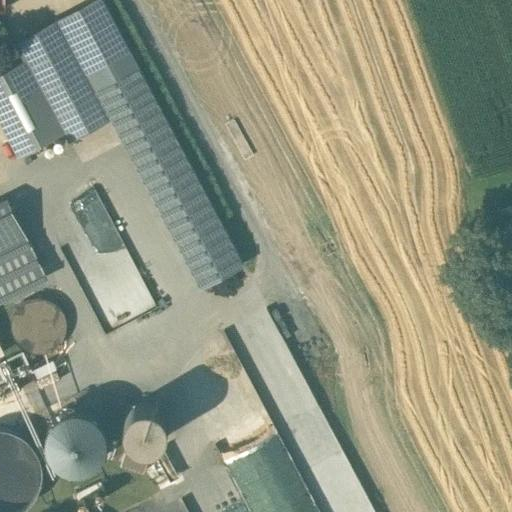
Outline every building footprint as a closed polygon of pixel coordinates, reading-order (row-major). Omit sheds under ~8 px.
[(89,0),(17,39),(25,55),(45,90),(86,68),(129,45),(104,0),(89,0)] [(241,257),(224,224),(129,45),(86,68),(111,113),(200,278),(241,257)] [(25,55),(0,68),(0,114),(20,151),(63,127),(68,136),(111,113),(86,68),(45,90),(25,55)] [(6,196),(0,199),(0,285),(40,265),(6,196)] [(40,292),(30,293),(21,297),(15,303),(11,314),(10,323),(14,335),(22,344),(36,348),(51,345),(61,337),(65,328),(66,319),(64,308),(57,299),(49,294),(40,292)] [(363,511),(271,306),(204,336),(209,347),(183,359),(252,511),(363,511)] [(143,399),(135,401),(128,407),(125,414),(124,423),(128,433),(136,440),(148,442),(160,437),(166,428),(167,416),(162,406),(153,400),(143,399)] [(88,407),(74,406),(60,411),(53,417),(47,430),(47,444),(53,455),(62,463),(73,467),(84,466),(94,462),(104,451),(108,435),(102,417),(88,407)] [(0,511),(11,511),(21,507),(30,499),(37,490),(41,480),(42,470),(40,458),(35,447),(29,439),(21,433),(9,427),(0,426),(0,511)]
